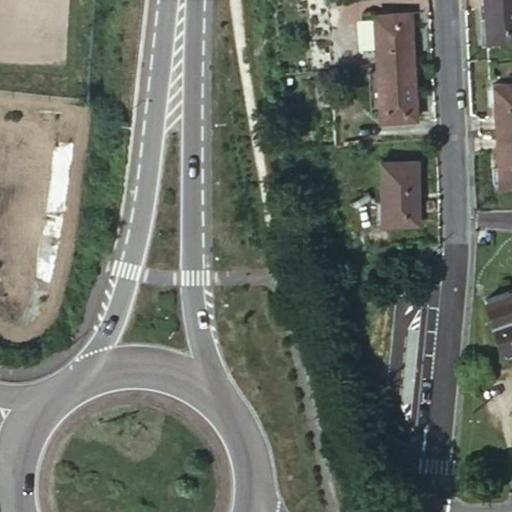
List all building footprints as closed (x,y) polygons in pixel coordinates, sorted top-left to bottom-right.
[(511,0),(489,0),(492,40),(511,38),(511,0)] [(414,9),(377,12),(379,63),(417,62),(414,9)] [(417,62),(379,63),(381,116),(419,115),(417,62)] [(500,134),(511,133),(511,83),(496,84),(500,134)] [(503,185),(511,184),(511,133),(500,134),(503,185)] [(385,160),(386,220),(422,220),(421,161),(385,160)] [(511,284),(510,285),(511,292),(511,295),(490,302),(504,351),(510,350),(511,356),(511,355),(511,284)]
